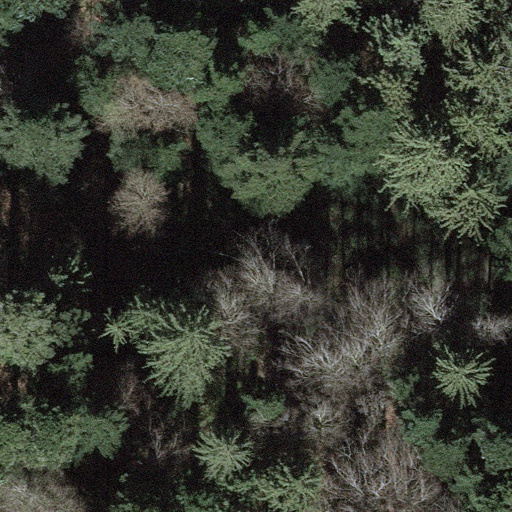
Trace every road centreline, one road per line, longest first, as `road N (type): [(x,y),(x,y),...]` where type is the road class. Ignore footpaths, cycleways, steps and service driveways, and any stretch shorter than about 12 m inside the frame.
road 1 (track): [(92,511),(191,435),(511,252)]
road 2 (track): [(158,0),(0,79)]
